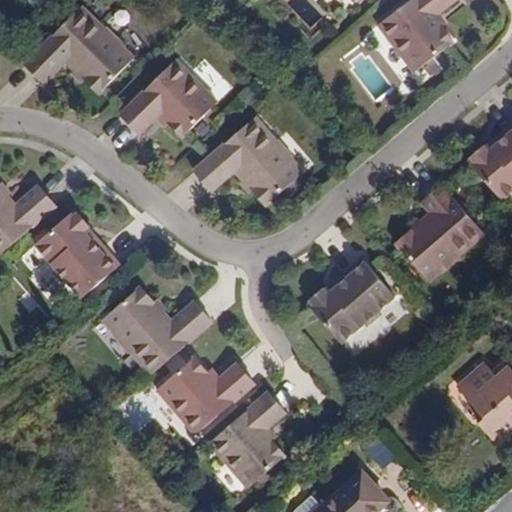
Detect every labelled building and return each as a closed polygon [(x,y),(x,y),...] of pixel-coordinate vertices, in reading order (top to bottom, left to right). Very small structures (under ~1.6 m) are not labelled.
[(306,0),(290,0),(288,2),(309,28),(322,17),(306,0)] [(455,0),(411,0),(381,24),(416,72),(455,41),(443,26),(445,24),(438,14),(455,0)] [(63,59),(75,71),(85,80),(100,94),(133,57),(120,45),(122,44),(103,27),(102,28),(80,7),(25,67),(42,81),(63,59)] [(364,49),(347,63),(377,101),(394,87),(364,49)] [(219,96),(176,56),(122,113),(142,131),(160,112),(169,121),(171,119),(186,133),(219,96)] [(85,80),(75,71),(72,74),(82,83),(85,80)] [(235,164),(246,177),(256,187),(268,202),(306,170),(294,157),(295,156),(280,137),(279,138),(258,115),(197,167),(212,184),(235,164)] [(498,144),(492,149),(489,145),(485,149),(483,147),(471,157),(473,159),(469,162),(502,200),(511,191),(511,124),(494,140),(498,144)] [(256,187),(246,177),(243,180),(252,191),(256,187)] [(0,185),(0,187),(9,196),(11,193),(2,183),(0,185)] [(432,213),(422,221),(412,230),(397,243),(429,281),(442,269),(444,270),(461,255),(461,254),(485,233),(443,184),(423,202),(432,213)] [(0,256),(58,205),(39,185),(16,206),(9,196),(0,187),(0,256)] [(79,215),(76,211),(37,243),(58,268),(57,272),(64,280),(68,280),(84,298),(122,266),(98,237),(94,240),(89,234),(93,231),(89,227),(91,225),(81,213),(79,215)] [(412,230),(422,221),(419,218),(409,227),(412,230)] [(396,296),(364,258),(334,282),(337,287),(332,291),(329,289),(328,288),(325,292),(323,290),(311,300),(312,302),(309,305),(341,343),(365,322),(371,324),(377,316),(379,311),(396,296)] [(131,349),(152,374),(213,321),(195,301),(172,321),(164,311),(155,301),(141,286),(105,318),(116,331),(114,332),(130,350),(131,349)] [(155,301),(164,311),(168,308),(158,298),(155,301)] [(196,435),(256,384),(238,364),(218,381),(209,371),(208,373),(195,358),(158,389),(196,435)] [(511,367),(511,366),(498,377),(486,363),(459,386),(484,418),(480,423),(497,445),(511,431),(511,367)] [(269,393),(209,444),(248,489),(286,457),(274,442),(275,441),(267,431),(287,413),(269,393)] [(375,511),(389,500),(363,471),(322,507),(312,494),(294,509),(293,511),(375,511)]
